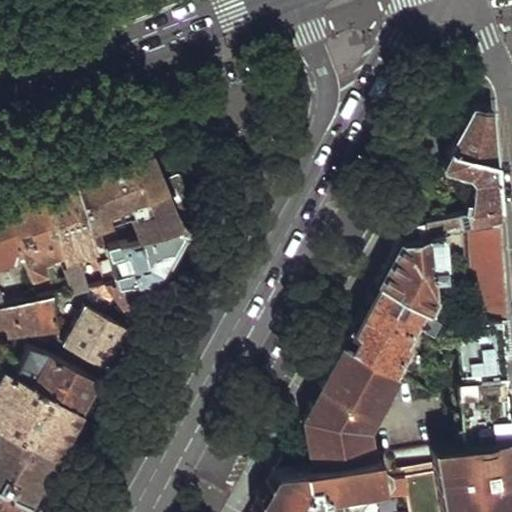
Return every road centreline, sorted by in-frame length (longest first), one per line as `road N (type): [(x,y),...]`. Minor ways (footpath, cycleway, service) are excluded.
road 1 (secondary): [(133,511),(338,130)]
road 2 (primary): [(0,101),(253,0)]
road 3 (secondary): [(338,130),(410,0)]
road 4 (secondary): [(296,0),(328,79),(338,130)]
